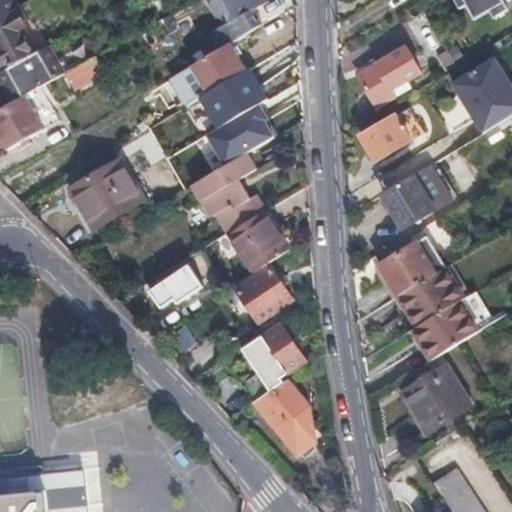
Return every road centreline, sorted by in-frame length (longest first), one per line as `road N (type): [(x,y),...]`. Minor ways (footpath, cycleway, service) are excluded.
road 1 (residential): [(319,0),(336,270),(366,511)]
road 2 (residential): [(11,219),(288,511)]
